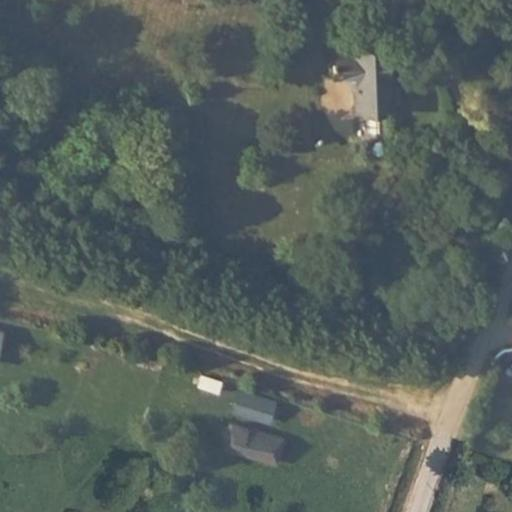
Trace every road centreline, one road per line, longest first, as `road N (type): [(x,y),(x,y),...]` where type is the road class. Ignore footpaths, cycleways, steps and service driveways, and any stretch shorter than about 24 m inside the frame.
road 1 (track): [(445,430),(408,407),(305,379),(154,318),(0,271)]
road 2 (tertiary): [(511,263),(419,511)]
